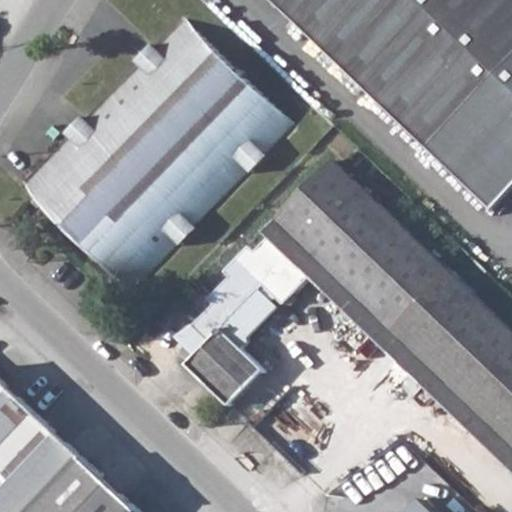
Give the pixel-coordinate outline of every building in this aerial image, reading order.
[(511,0),(277,0),(326,47),(361,81),(432,148),(511,63),(511,0)] [(184,15),(23,181),(139,293),(299,127),(184,15)] [(246,350),(228,333),(225,329),(268,284),(287,303),(312,277),(327,262),(416,348),(471,290),(335,160),(280,217),(286,223),(258,251),(252,246),(228,271),(234,277),(212,298),(218,304),(196,328),(211,342),(190,365),(232,406),(267,370),(246,350)] [(511,329),(471,290),(416,348),(511,440),(511,329)] [(0,511),(34,511),(85,460),(0,379),(0,511)] [(140,511),(85,460),(34,511),(140,511)] [(412,511),(437,511),(424,499),(412,511)]
